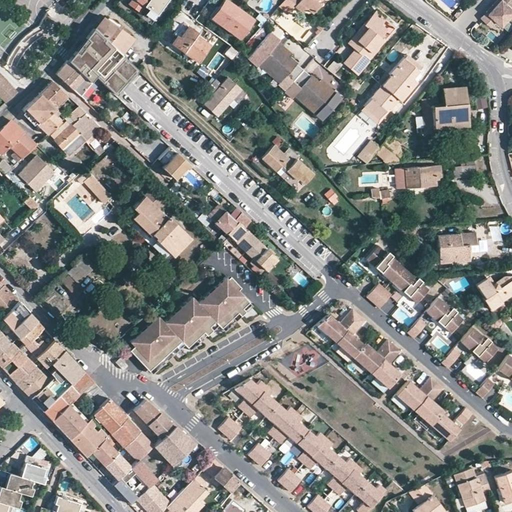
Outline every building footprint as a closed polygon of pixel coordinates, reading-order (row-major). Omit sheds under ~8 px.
[(150,21),(164,0),(129,0),(126,4),(150,21)] [(237,37),(250,19),(224,0),(223,0),(218,8),(215,6),(208,16),(237,37)] [(282,0),(281,2),(290,11),(293,7),(299,0),(282,0)] [(299,0),(293,7),(301,14),(301,10),(305,10),(311,15),(318,6),(315,2),(316,0),(299,0)] [(487,13),(499,0),(495,0),(485,11),(487,13)] [(280,13),(283,10),(287,14),(290,11),(281,2),(276,9),(280,13)] [(356,75),(372,55),(370,53),(381,40),(378,37),(385,29),(379,25),(384,19),(374,11),(347,44),(353,49),(342,63),(356,75)] [(495,20),(487,13),(485,11),(480,17),(489,26),(495,20)] [(106,17),(92,34),(114,54),(117,56),(132,38),(106,17)] [(379,25),(385,29),(378,37),(381,40),(383,41),(394,28),(384,19),(379,25)] [(173,43),(196,61),(208,45),(194,35),(194,33),(182,25),(175,36),(177,38),(173,43)] [(114,54),(92,34),(80,48),(68,61),(94,83),(98,79),(117,96),(126,85),(137,73),(117,56),(114,54)] [(243,61),(253,69),(256,65),(265,55),(271,61),(277,55),(273,52),(275,50),(277,47),(274,44),(275,42),(266,34),(243,61)] [(290,55),(291,54),(276,42),(274,44),(277,47),(289,56),(290,55)] [(237,51),(230,47),(224,54),(229,59),(237,51)] [(297,61),(290,55),(289,56),(277,47),(275,50),(292,65),(293,66),(292,67),(299,72),(301,70),(294,64),(297,61)] [(265,55),(256,65),(278,84),(276,85),(283,91),(291,81),(299,72),(292,67),(293,66),(292,65),(275,50),(273,52),(277,55),(271,61),(265,55)] [(422,75),(425,71),(406,55),(403,59),(419,72),(422,75)] [(389,76),(390,77),(382,87),(398,100),(400,102),(415,83),(412,80),(419,72),(403,59),(389,76)] [(82,96),(94,83),(68,61),(57,74),(82,96)] [(339,65),(334,61),(326,70),(332,74),(339,65)] [(319,79),(311,73),(309,76),(301,70),(299,72),(291,81),(283,91),(282,92),(290,98),(292,95),(314,114),(332,93),(317,81),(319,79)] [(412,80),(415,83),(422,75),(419,72),(412,80)] [(16,92),(10,85),(0,75),(0,96),(5,102),(16,92)] [(227,77),(221,84),(214,78),(209,84),(208,85),(212,95),(203,104),(216,116),(227,104),(232,99),(236,103),(245,93),(227,77)] [(319,79),(317,81),(332,93),(334,90),(320,78),(319,79)] [(66,96),(51,80),(38,93),(54,107),(66,96)] [(352,91),(357,86),(350,80),(345,85),(352,91)] [(440,92),(440,87),(431,83),(427,88),(436,92),(440,92)] [(453,127),(466,126),(462,85),(440,87),(440,92),(441,104),(435,105),(435,99),(418,101),(421,135),(444,132),(444,128),(444,124),(453,123),(453,127)] [(398,100),(382,87),(364,109),(378,121),(388,110),(390,111),(398,100)] [(336,92),(315,116),(322,123),(344,99),(336,92)] [(54,107),(38,93),(21,109),(35,124),(54,107)] [(236,103),(232,99),(227,104),(232,108),(236,103)] [(485,99),(475,101),(477,109),(487,107),(485,99)] [(82,140),(97,125),(77,105),(67,115),(73,122),(69,126),(82,140)] [(35,124),(46,134),(60,121),(54,115),(58,112),(54,107),(35,124)] [(364,109),(361,112),(378,126),(390,111),(388,110),(378,121),(364,109)] [(0,153),(8,147),(20,158),(35,144),(10,119),(0,128),(0,153)] [(65,121),(50,135),(67,154),(82,140),(69,126),(65,121)] [(400,157),(394,151),(385,144),(390,139),(387,136),(378,147),(373,154),(384,162),(400,161),(400,157)] [(390,139),(385,144),(394,151),(398,146),(390,139)] [(169,146),(162,140),(153,149),(159,155),(169,146)] [(378,147),(370,140),(355,158),(364,164),(373,154),(378,147)] [(108,145),(103,149),(109,155),(114,151),(108,145)] [(274,171),(279,167),(283,170),(300,186),(309,175),(292,159),(290,162),(271,145),(260,158),(274,171)] [(190,165),(169,146),(159,155),(156,159),(162,165),(160,168),(173,179),(184,167),(186,169),(190,165)] [(50,171),(33,155),(15,174),(31,191),(50,171)] [(160,168),(162,165),(156,159),(153,161),(160,168)] [(2,160),(0,162),(0,170),(3,174),(8,170),(10,168),(2,160)] [(438,165),(393,169),(394,185),(404,185),(426,182),(426,186),(434,185),(434,180),(439,179),(438,165)] [(459,166),(459,177),(474,176),(474,165),(459,166)] [(452,178),(459,177),(459,166),(451,166),(452,178)] [(274,171),(278,175),(283,170),(279,167),(274,171)] [(8,170),(3,174),(11,182),(15,178),(8,170)] [(103,204),(110,197),(89,175),(81,182),(103,204)] [(166,216),(165,217),(157,210),(167,200),(152,185),(131,207),(138,213),(132,219),(137,223),(132,228),(156,251),(166,261),(171,255),(167,251),(185,233),(184,233),(183,231),(166,216)] [(369,189),(369,197),(381,196),(380,188),(369,189)] [(332,189),(324,193),(330,206),(339,201),(332,189)] [(390,190),(381,190),(381,201),(391,201),(390,190)] [(224,211),(219,206),(208,217),(213,222),(224,211)] [(224,211),(213,222),(265,271),(276,260),(244,229),(251,222),(240,212),(233,219),(224,211)] [(167,251),(171,255),(188,237),(185,233),(167,251)] [(470,257),(470,246),(477,246),(476,234),(438,237),(440,264),(449,264),(449,259),(470,257)] [(388,252),(386,253),(378,246),(366,260),(375,268),(377,265),(383,269),(380,272),(391,282),(404,268),(391,258),(392,256),(388,252)] [(90,269),(81,258),(66,272),(67,274),(60,281),(70,291),(78,284),(76,283),(90,269)] [(429,291),(421,283),(422,282),(417,278),(416,279),(404,268),(391,282),(403,292),(405,289),(411,294),(408,297),(417,305),(429,291)] [(270,274),(265,279),(274,287),(279,282),(270,274)] [(245,298),(239,292),(231,283),(225,276),(214,287),(240,315),(245,311),(241,307),(238,304),(245,298)] [(487,280),(476,287),(484,299),(482,300),(494,317),(504,310),(500,303),(511,295),(511,277),(506,278),(495,285),(492,287),(487,280)] [(492,287),(495,285),(490,278),(487,280),(492,287)] [(242,290),(233,281),(231,283),(239,292),(242,290)] [(0,317),(18,301),(2,284),(0,285),(0,317)] [(385,290),(378,284),(366,298),(373,304),(385,290)] [(240,315),(214,287),(209,292),(232,317),(235,320),(240,315)] [(379,309),(391,295),(385,290),(373,304),(379,309)] [(232,317),(209,292),(197,302),(191,296),(179,306),(206,335),(210,330),(204,324),(211,317),(217,324),(221,320),(224,323),(232,317)] [(241,307),(247,301),(245,298),(238,304),(241,307)] [(463,320),(455,313),(456,311),(451,307),(450,309),(438,298),(425,312),(437,322),(439,318),(445,323),(442,326),(451,334),(463,320)] [(27,311),(18,301),(0,317),(2,319),(9,327),(9,328),(27,311)] [(206,335),(179,306),(174,311),(201,340),(206,335)] [(333,341),(357,314),(350,308),(337,323),(326,313),(315,326),(333,341)] [(35,319),(27,311),(9,328),(17,337),(35,319)] [(197,336),(174,311),(163,322),(157,315),(145,326),(168,351),(176,344),(173,340),(177,337),(183,343),(187,339),(190,343),(197,336)] [(357,314),(333,341),(350,356),(361,344),(350,334),(363,319),(357,314)] [(217,324),(211,317),(204,324),(210,330),(217,324)] [(223,331),(235,320),(232,317),(224,323),(221,320),(217,324),(223,331)] [(9,327),(2,319),(0,320),(0,352),(10,343),(2,334),(9,327)] [(42,327),(35,319),(17,337),(23,344),(42,327)] [(413,339),(425,325),(419,319),(407,333),(413,339)] [(487,321),(483,324),(493,330),(495,327),(487,321)] [(171,354),(168,351),(145,326),(140,330),(163,356),(166,359),(171,354)] [(32,354),(53,339),(42,327),(23,344),(27,348),(32,354)] [(498,350),(489,343),(491,341),(486,337),(485,339),(472,328),(460,342),(471,352),(474,349),(479,353),(477,356),(486,364),(498,350)] [(163,356),(140,330),(129,341),(132,345),(141,355),(149,363),(153,359),(156,362),(163,356)] [(189,350),(201,340),(197,336),(190,343),(187,339),(183,343),(189,350)] [(171,354),(183,343),(177,337),(173,340),(176,344),(168,351),(171,354)] [(368,372),(392,344),(386,338),(374,352),(372,354),(361,344),(350,356),(368,372)] [(62,349),(53,339),(32,354),(37,360),(44,367),(62,349)] [(11,342),(10,343),(0,352),(0,365),(14,352),(18,349),(11,342)] [(374,352),(363,342),(361,344),(372,354),(374,352)] [(27,358),(22,353),(27,348),(23,344),(18,349),(14,352),(0,365),(0,366),(7,373),(27,358)] [(284,358),(294,378),(323,364),(313,344),(284,358)] [(387,363),(398,350),(392,344),(368,372),(385,387),(396,374),(385,365),(387,363)] [(137,359),(141,355),(132,345),(128,349),(137,359)] [(53,374),(70,357),(62,349),(44,367),(51,375),(53,374)] [(448,369),(460,355),(454,350),(442,364),(448,369)] [(150,364),(149,363),(141,355),(137,359),(145,368),(150,364)] [(511,357),(508,355),(501,366),(498,371),(510,379),(511,376),(511,357)] [(150,374),(166,359),(163,356),(156,362),(153,359),(149,363),(150,364),(145,368),(147,370),(150,374)] [(47,379),(29,397),(41,410),(71,381),(82,370),(76,364),(70,357),(57,370),(62,375),(56,380),(60,385),(56,389),(47,379)] [(32,364),(27,358),(7,373),(14,381),(32,364)] [(120,358),(115,363),(122,370),(127,366),(120,358)] [(387,363),(385,365),(396,374),(398,372),(387,363)] [(21,388),(39,371),(32,364),(14,381),(21,388)] [(71,381),(41,410),(68,438),(84,422),(77,414),(71,407),(67,403),(71,400),(80,390),(91,380),(82,370),(71,381)] [(29,397),(47,379),(39,371),(21,388),(29,397)] [(410,409),(434,381),(428,376),(416,389),(415,391),(404,381),(393,393),(410,409)] [(242,411),(264,385),(258,379),(254,383),(247,377),(231,386),(243,397),(235,405),(242,411)] [(416,389),(405,379),(404,381),(415,391),(416,389)] [(482,399),(494,385),(488,379),(475,393),(482,399)] [(428,424),(439,412),(428,402),(430,400),(441,387),(434,381),(410,409),(428,424)] [(264,415),(275,402),(267,395),(271,390),(264,385),(242,411),(248,416),(255,408),(264,415)] [(92,414),(109,432),(125,417),(108,398),(92,414)] [(143,399),(133,410),(146,423),(157,412),(143,399)] [(441,410),(430,400),(428,402),(439,412),(441,410)] [(271,437),(294,410),(288,405),(284,409),(275,402),(264,415),(272,423),(265,431),(271,437)] [(75,404),(71,407),(77,414),(81,410),(75,404)] [(446,439),(470,412),(463,406),(450,422),(439,412),(428,424),(446,439)] [(81,410),(77,414),(84,422),(88,418),(81,410)] [(305,428),(297,421),(301,416),(294,410),(271,437),(278,442),(285,434),(294,441),(298,437),(305,428)] [(172,425),(157,412),(146,423),(159,437),(172,425)] [(222,433),(233,421),(226,415),(216,427),(222,433)] [(122,446),(137,431),(125,417),(109,432),(115,438),(122,446)] [(84,422),(68,438),(84,455),(90,450),(105,436),(88,418),(84,422)] [(228,439),(239,427),(233,421),(222,433),(228,439)] [(169,466),(193,443),(172,425),(159,437),(150,445),(169,466)] [(301,463),(324,436),(317,431),(314,435),(305,428),(298,437),(294,441),(302,448),(295,457),(301,463)] [(135,460),(136,459),(150,445),(137,431),(122,446),(135,460)] [(111,443),(115,438),(109,432),(105,436),(111,443)] [(111,443),(105,436),(90,450),(103,464),(114,453),(107,446),(111,443)] [(330,442),(324,436),(301,463),(307,468),(315,460),(323,467),(335,454),(327,446),(330,442)] [(29,451),(37,445),(32,437),(24,443),(29,451)] [(252,459),(262,447),(256,441),(245,454),(252,459)] [(258,464),(269,452),(262,447),(252,459),(258,464)] [(116,478),(127,468),(114,453),(103,464),(116,478)] [(331,489),(354,462),(347,457),(343,461),(335,454),(323,467),(332,474),(324,483),(331,489)] [(38,459),(25,455),(19,475),(31,479),(42,483),(44,475),(41,475),(43,467),(37,465),(38,459)] [(210,458),(201,468),(220,485),(227,491),(235,481),(210,458)] [(132,490),(124,482),(133,474),(134,472),(147,487),(149,485),(150,484),(155,480),(136,459),(135,460),(131,464),(127,468),(116,478),(113,481),(117,485),(114,488),(129,504),(135,498),(141,492),(136,487),(132,490)] [(365,480),(356,472),(360,468),(354,462),(331,489),(337,494),(345,486),(353,493),(365,480)] [(282,485),(292,473),(286,467),(275,480),(282,485)] [(482,473),(473,476),(470,467),(451,474),(462,506),(481,499),(480,493),(488,491),(482,473)] [(167,470),(156,477),(161,485),(172,478),(167,470)] [(511,475),(510,470),(493,476),(501,502),(511,498),(511,475)] [(7,472),(3,487),(19,492),(29,495),(31,487),(29,487),(31,479),(19,475),(7,472)] [(147,487),(134,472),(133,474),(140,482),(136,487),(141,492),(147,487)] [(288,491),(299,478),(292,473),(282,485),(288,491)] [(194,475),(191,478),(168,502),(171,506),(168,509),(164,511),(190,511),(192,510),(199,503),(195,500),(204,491),(199,486),(202,483),(194,475)] [(357,511),(362,511),(383,488),(377,483),(373,487),(365,480),(353,493),(362,500),(354,509),(357,511)] [(158,511),(164,506),(167,503),(150,484),(149,485),(147,487),(141,492),(135,498),(147,511),(158,511)] [(408,494),(416,504),(409,509),(411,511),(438,511),(442,509),(428,492),(422,484),(406,492),(408,494)] [(0,486),(0,501),(6,504),(17,507),(19,500),(16,499),(19,492),(3,487),(0,486)] [(311,511),(322,499),(315,493),(305,505),(311,511)] [(53,511),(57,511),(84,511),(76,509),(78,502),(64,497),(64,496),(60,495),(60,497),(55,495),(53,503),(55,503),(53,511)] [(312,511),(321,511),(328,504),(322,499),(311,511),(312,511)] [(232,500),(222,511),(244,511),(245,511),(232,500)]
